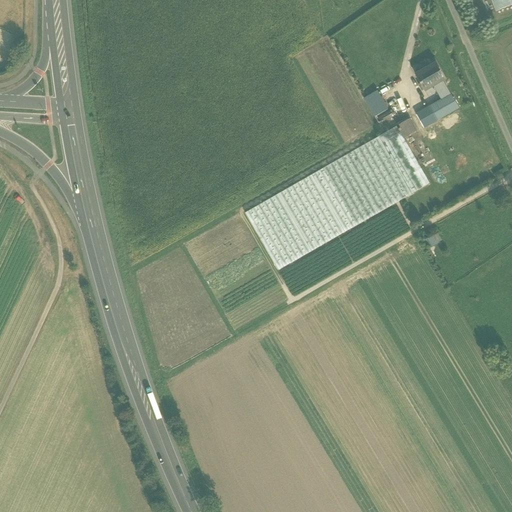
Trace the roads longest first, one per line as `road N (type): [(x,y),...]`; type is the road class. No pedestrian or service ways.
road 1 (primary): [(191,511),(121,333),(91,225)]
road 2 (track): [(0,412),(59,284),(57,232),(31,186),(39,174)]
road 3 (track): [(452,0),(511,128)]
road 4 (secondary): [(0,131),(48,166),(91,225)]
road 5 (secondary): [(54,0),(44,64),(29,85),(0,101)]
